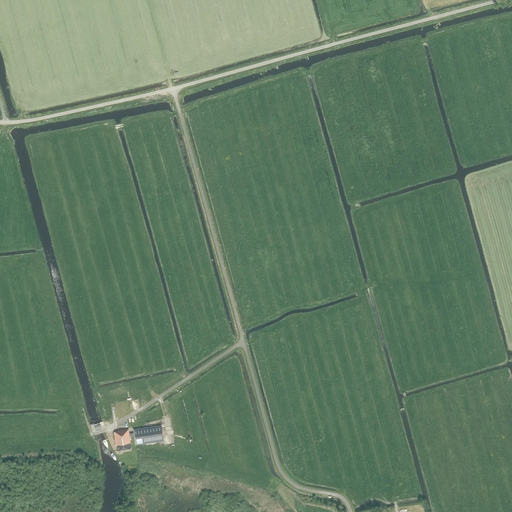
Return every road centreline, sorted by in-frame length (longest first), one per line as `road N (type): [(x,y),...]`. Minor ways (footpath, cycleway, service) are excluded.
road 1 (unclassified): [(350,511),(338,496),(300,488),(277,463),(173,89)]
road 2 (unclassified): [(173,89),(502,0)]
road 3 (residential): [(511,349),(461,363),(452,374),(490,511)]
road 4 (unclassified): [(173,89),(0,122)]
